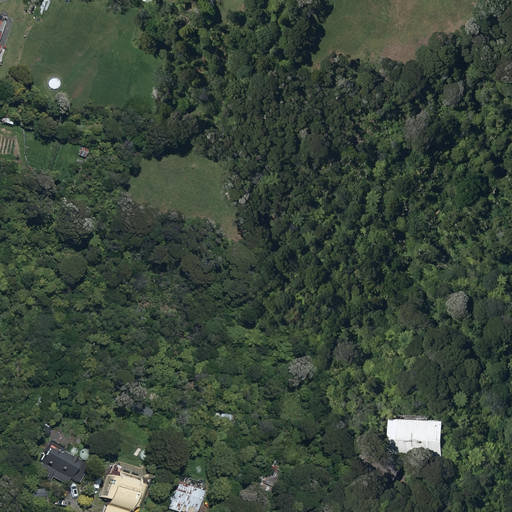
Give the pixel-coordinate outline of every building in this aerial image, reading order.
[(148,419),(152,411),(132,402),(128,411),(148,419)] [(226,415),(212,414),(210,425),(225,426),(226,415)] [(446,418),(392,416),(390,453),(444,455),(446,418)] [(46,436),(48,428),(40,426),(38,435),(46,436)] [(56,451),(55,454),(44,448),(30,474),(46,483),(50,477),(64,484),(67,478),(76,483),(85,466),(56,451)] [(269,466),(259,492),(270,497),(280,470),(269,466)] [(133,484),(136,478),(114,472),(112,477),(103,474),(96,496),(105,499),(101,511),(125,511),(127,507),(136,510),(143,487),(133,484)] [(178,511),(194,511),(204,482),(184,475),(182,484),(174,482),(165,508),(178,511)]
